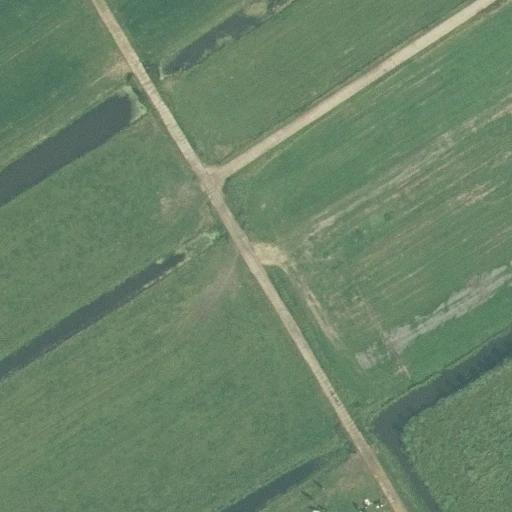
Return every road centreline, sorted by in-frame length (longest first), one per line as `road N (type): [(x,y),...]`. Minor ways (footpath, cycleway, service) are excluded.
road 1 (track): [(486,0),(207,186),(94,0)]
road 2 (track): [(207,186),(398,511)]
